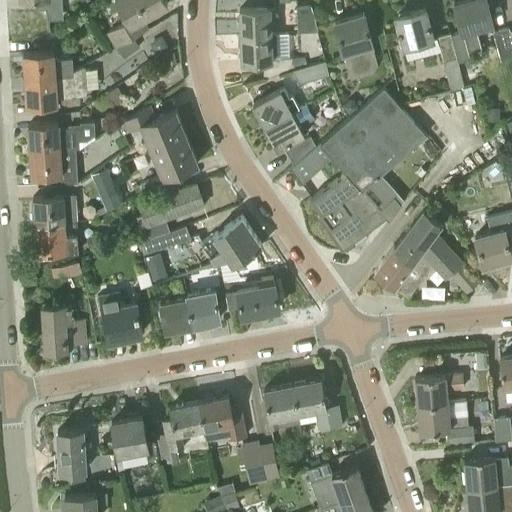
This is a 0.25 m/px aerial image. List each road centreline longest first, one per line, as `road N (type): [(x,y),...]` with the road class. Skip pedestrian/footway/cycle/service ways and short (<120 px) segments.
road 1 (residential): [(346,330),(218,118),(205,74),(202,0)]
road 2 (residential): [(12,391),(346,330)]
road 3 (residential): [(409,511),(346,330)]
road 4 (residential): [(346,330),(511,316)]
road 5 (unclassified): [(12,391),(0,240)]
road 6 (unclassified): [(24,511),(12,391)]
